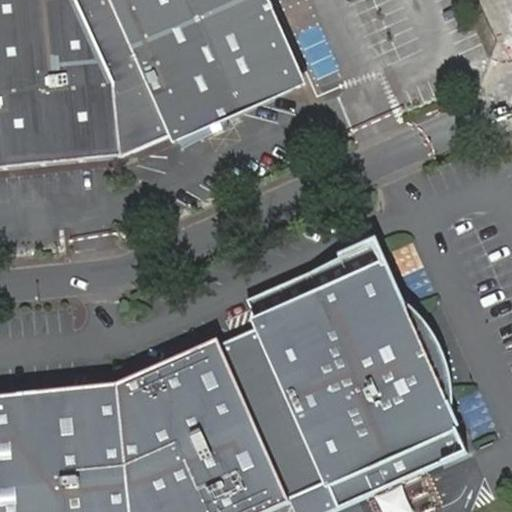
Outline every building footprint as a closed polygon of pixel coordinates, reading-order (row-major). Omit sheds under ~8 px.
[(271,0),(0,0),(0,168),(127,154),(176,133),(179,140),(308,82),(271,0)] [(427,356),(409,315),(387,266),(377,243),(250,300),(263,326),(224,344),(221,339),(107,381),(116,465),(121,511),(268,511),(293,502),(291,498),(332,480),(343,506),(470,453),(459,430),(427,356)] [(417,311),(409,315),(427,356),(435,352),(417,311)] [(107,381),(0,392),(0,477),(116,465),(107,381)] [(121,511),(116,465),(0,477),(0,511),(121,511)]
